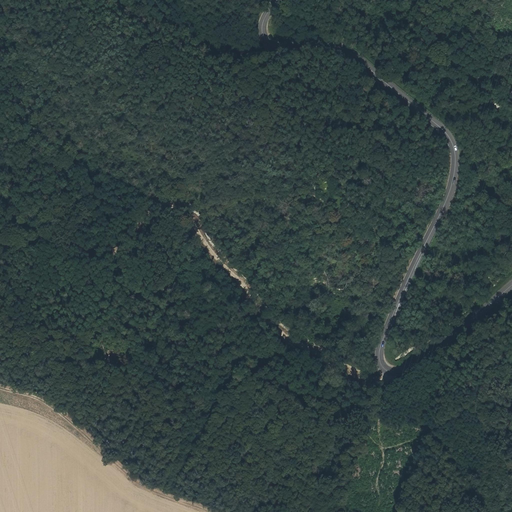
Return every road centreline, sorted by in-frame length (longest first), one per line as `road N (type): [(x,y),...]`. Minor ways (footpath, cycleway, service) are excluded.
road 1 (tertiary): [(278,0),(262,25),(268,43),(353,52),(448,135),(455,154),(449,193),(381,344),(388,372),(412,371),(436,354),(511,284)]
road 2 (track): [(159,204),(191,215),(218,259),(291,342),(362,384),(388,372)]
road 3 (track): [(0,389),(36,399),(135,481),(210,511)]
